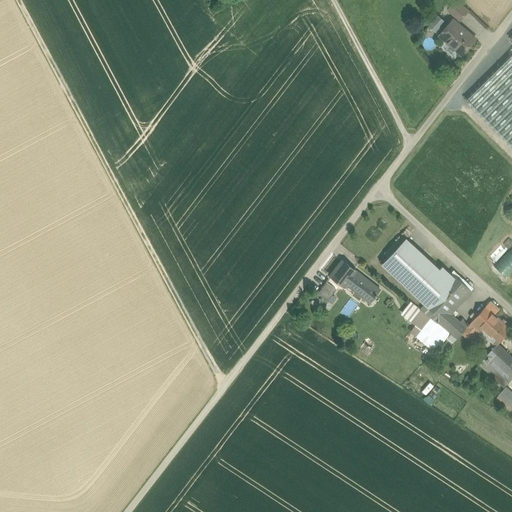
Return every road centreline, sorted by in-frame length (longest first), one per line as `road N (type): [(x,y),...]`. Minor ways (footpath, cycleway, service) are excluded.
road 1 (track): [(225,387),(18,0)]
road 2 (unclassified): [(377,189),(127,511)]
road 3 (unclassified): [(511,11),(377,189)]
road 4 (residential): [(377,189),(511,313)]
